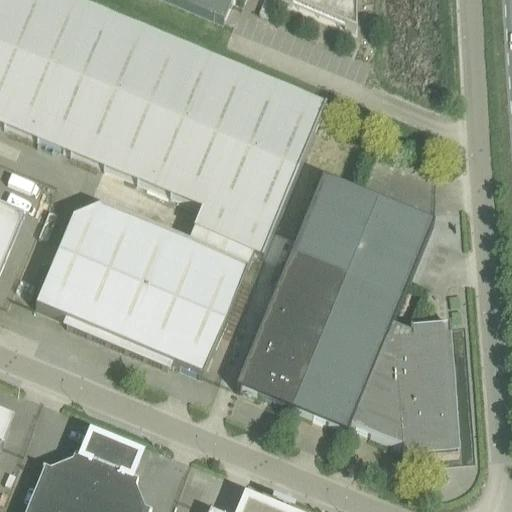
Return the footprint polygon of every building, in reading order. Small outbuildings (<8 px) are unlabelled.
[(72,225),(35,314),(68,328),(66,332),(168,374),(169,370),(202,384),(254,259),(264,263),(324,118),(322,117),(321,118),(38,0),(0,0),(0,129),(203,214),(196,233),(188,251),(99,214),(72,225)] [(157,0),(223,28),(225,25),(232,9),(233,5),(243,10),(247,0),(278,0),(277,2),(336,28),(356,36),(356,19),(352,19),(352,0),(157,0)] [(236,395),(240,397),(241,394),(344,436),(343,439),(347,441),(350,433),(401,454),(402,474),(405,474),(403,455),(425,453),(425,461),(422,461),(423,464),(459,461),(452,367),(450,367),(450,370),(442,371),(440,341),(412,344),(411,333),(409,333),(409,339),(392,332),(434,230),(429,228),(428,231),(326,189),(327,186),(322,184),(236,395)] [(0,277),(23,222),(0,212),(0,277)] [(0,453),(1,451),(3,452),(4,450),(1,450),(9,431),(0,426),(0,453)] [(44,476),(28,511),(142,511),(135,493),(138,487),(130,484),(139,462),(91,443),(82,464),(75,461),(72,467),(50,476),(43,474),(42,475),(44,476)]
